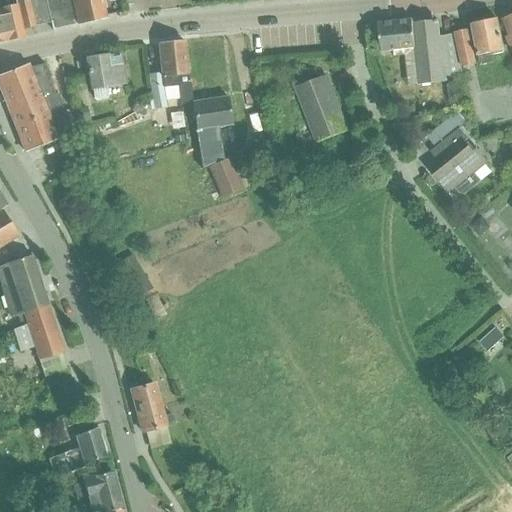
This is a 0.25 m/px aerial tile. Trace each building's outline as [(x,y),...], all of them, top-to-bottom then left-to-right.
[(0,0),(0,41),(25,37),(22,26),(34,23),(48,20),(43,0),(0,0)] [(43,0),(48,20),(51,30),(54,30),(106,19),(102,0),(43,0)] [(412,19),(378,23),(382,51),(395,49),(395,55),(406,54),(406,48),(416,47),(420,83),(446,81),(462,79),(460,67),(455,33),(440,36),(437,21),(413,23),(412,19)] [(492,54),(504,51),(497,20),(472,25),(480,65),(494,62),(492,54)] [(469,31),(455,33),(460,67),(476,64),(469,31)] [(163,100),(178,99),(179,102),(192,101),(190,80),(188,80),(183,42),(158,45),(161,73),(149,75),(153,109),(164,108),(163,100)] [(108,95),(107,88),(125,85),(120,55),(108,57),(108,56),(86,60),(91,90),(92,90),(93,98),(96,100),(105,99),(108,95)] [(29,66),(0,76),(0,87),(10,113),(26,152),(58,138),(74,131),(58,93),(56,94),(49,78),(51,77),(45,64),(30,70),(29,66)] [(317,142),(347,131),(326,76),(296,87),(317,142)] [(460,83),(447,85),(449,101),(461,99),(460,83)] [(227,98),(193,104),(194,113),(197,129),(203,169),(209,167),(222,198),(242,190),(229,158),(224,160),(219,126),(231,124),(229,113),(227,98)] [(85,107),(73,111),(79,130),(91,127),(85,107)] [(174,111),(177,129),(189,127),(186,109),(174,111)] [(442,159),(429,170),(449,194),(455,189),(459,193),(465,194),(480,182),(474,174),(487,163),(477,150),(473,153),(465,142),(468,139),(460,128),(434,149),(442,159)] [(6,205),(0,194),(0,246),(17,236),(1,209),(6,205)] [(472,225),(479,234),(488,227),(480,218),(472,225)] [(24,313),(49,305),(32,255),(11,262),(0,267),(0,281),(2,286),(6,298),(0,300),(0,303),(5,317),(23,310),(24,313)] [(139,267),(127,274),(128,275),(137,292),(149,285),(141,270),(139,267)] [(155,294),(145,299),(155,320),(166,315),(155,294)] [(64,352),(49,305),(24,313),(18,315),(21,324),(13,327),(20,350),(35,346),(39,360),(63,352),(64,352)] [(509,326),(500,317),(493,323),(502,333),(509,326)] [(504,337),(495,328),(479,341),(488,351),(504,337)] [(46,361),(49,371),(66,366),(64,356),(46,361)] [(153,383),(131,391),(142,433),(144,432),(146,431),(165,425),(173,423),(171,413),(163,416),(153,383)] [(78,446),(48,458),(55,479),(85,467),(85,464),(107,456),(99,426),(97,427),(75,436),(78,446)] [(121,511),(111,473),(82,481),(73,484),(77,499),(86,496),(91,511),(95,511),(99,511),(121,511)]
